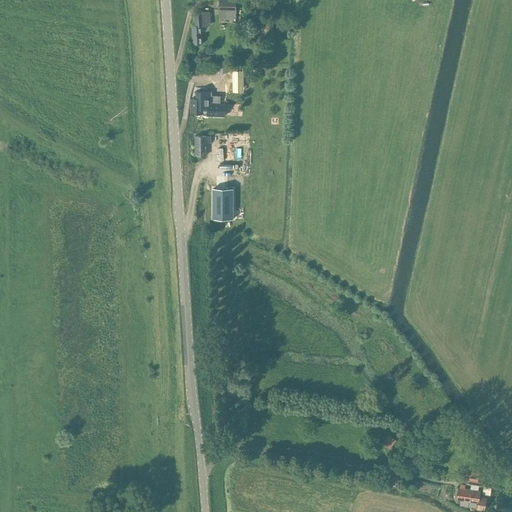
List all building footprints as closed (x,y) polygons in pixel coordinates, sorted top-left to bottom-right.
[(219,0),(219,19),(235,20),(236,0),(219,0)] [(192,30),(193,44),(203,44),(201,26),(211,25),(210,12),(194,13),(195,29),(192,30)] [(231,86),(241,86),(240,66),(230,66),(231,86)] [(203,115),(225,116),(225,103),(220,103),(220,96),(212,95),(212,92),(210,92),(196,92),(196,100),(191,100),(191,114),(203,114),(203,115)] [(247,134),(224,134),(224,150),(213,150),(213,162),(248,162),(247,134)] [(195,136),(195,155),(207,155),(207,143),(211,143),(211,136),(195,136)] [(233,188),(213,188),(214,218),(234,218),(233,188)] [(382,445),(391,449),(397,439),(388,434),(382,445)] [(421,458),(415,453),(406,464),(413,469),(421,458)] [(477,509),(485,510),(487,498),(479,497),(480,491),(478,491),(479,486),(482,486),(484,477),(480,476),(482,466),(470,464),(466,484),(471,485),(470,490),(465,489),(465,485),(460,484),(457,499),(478,503),(477,509)]
